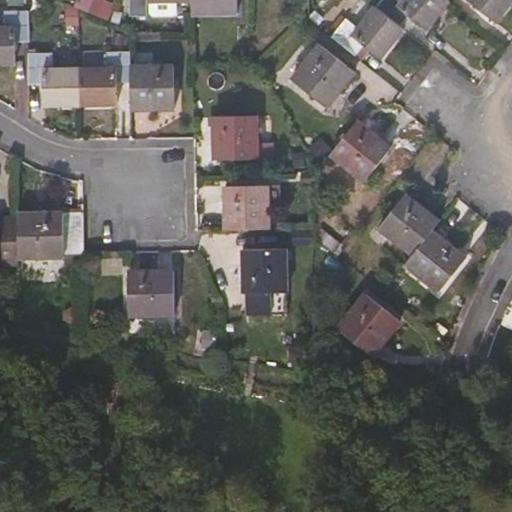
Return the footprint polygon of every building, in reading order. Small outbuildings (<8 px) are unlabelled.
[(79,0),(76,10),(110,21),(116,4),(105,0),(79,0)] [(190,1),(189,0),(129,0),(129,20),(146,20),(147,2),(190,1)] [(234,14),(234,0),(189,0),(190,1),(191,15),(234,14)] [(425,30),(448,2),(445,0),(378,0),(373,7),(399,27),(407,17),(410,18),(425,30)] [(511,0),(465,0),(466,0),(495,23),(511,0)] [(379,60),(402,30),(399,27),(373,7),(371,5),(355,26),(340,15),(326,34),(355,57),(362,46),(379,60)] [(28,42),(27,12),(0,12),(0,64),(13,64),(13,43),(28,42)] [(354,74),(319,46),(291,81),(326,109),(354,74)] [(129,85),(130,68),(129,52),(105,52),(105,69),(78,69),(78,106),(116,105),(116,85),(129,85)] [(78,106),(78,69),(52,70),(51,53),(27,53),(28,85),(41,85),(41,106),(78,106)] [(172,109),(172,67),(130,68),(129,85),(130,109),(172,109)] [(255,144),(254,115),(212,116),(213,160),(269,159),(269,143),(255,144)] [(389,148),(356,121),(328,156),(334,160),(362,183),(389,148)] [(268,230),(266,186),(224,186),(224,230),(268,230)] [(430,232),(437,222),(403,195),(377,229),(410,256),(430,232)] [(82,261),(82,252),(81,213),(63,214),(60,212),(16,213),(17,219),(17,245),(18,259),(63,258),(63,261),(82,261)] [(0,244),(17,245),(17,219),(0,219),(0,244)] [(316,242),(339,257),(346,247),(322,232),(316,242)] [(436,292),(463,257),(430,232),(410,256),(403,266),(436,292)] [(285,315),(284,249),(242,250),(242,292),(245,293),(246,314),(285,315)] [(172,316),(172,272),(127,272),(127,316),(172,316)] [(370,356),(398,321),(363,294),(337,329),(370,356)]
